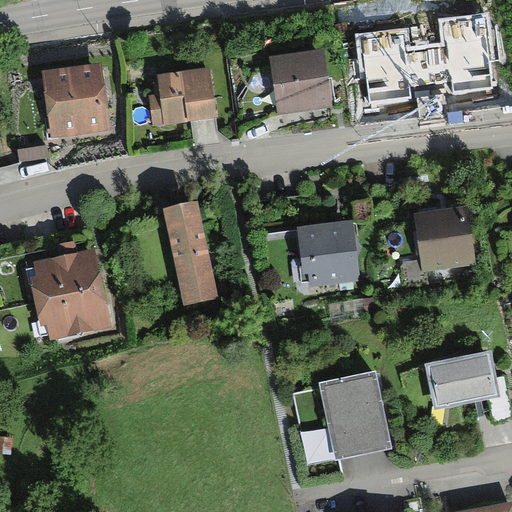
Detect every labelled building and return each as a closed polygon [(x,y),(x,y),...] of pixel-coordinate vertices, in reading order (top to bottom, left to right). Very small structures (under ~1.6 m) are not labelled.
[(484,21),(446,25),(454,90),(492,85),(484,21)] [(402,34),(365,38),(373,103),(410,98),(402,34)] [(278,65),(282,113),(326,110),(322,61),(278,65)] [(102,63),(43,71),(52,138),(111,130),(102,63)] [(155,83),(157,123),(211,120),(208,80),(155,83)] [(18,167),(46,161),(44,150),(16,156),(18,167)] [(215,296),(196,208),(167,214),(186,302),(215,296)] [(424,267),(468,263),(465,219),(420,223),(424,267)] [(348,228),(303,233),(309,287),(355,281),(348,228)] [(59,257),(34,262),(37,277),(31,278),(41,326),(47,325),(51,341),(112,328),(96,248),(78,252),(75,240),(57,244),(59,257)] [(488,358),(426,370),(437,427),(461,423),(458,408),(488,402),(492,422),(510,419),(502,380),(492,382),(488,358)] [(391,451),(375,377),(293,394),(302,436),(328,430),(335,462),(391,451)] [(0,442),(0,457),(11,457),(10,442),(0,442)]
